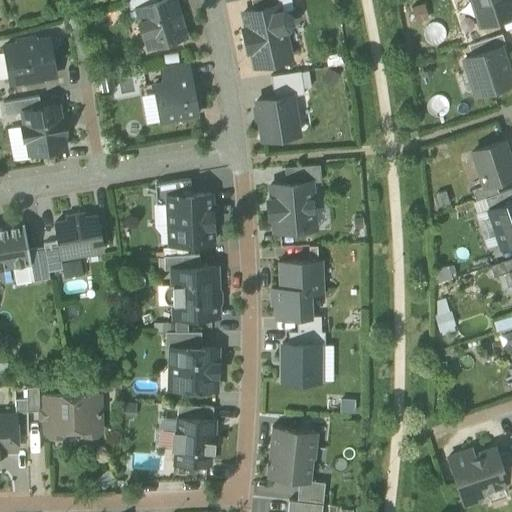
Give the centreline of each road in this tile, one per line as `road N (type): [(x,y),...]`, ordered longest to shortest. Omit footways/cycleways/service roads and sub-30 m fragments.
road 1 (residential): [(236,154),(249,293),(243,497),(0,511)]
road 2 (residential): [(209,0),(236,154)]
road 3 (residential): [(102,174),(236,154)]
